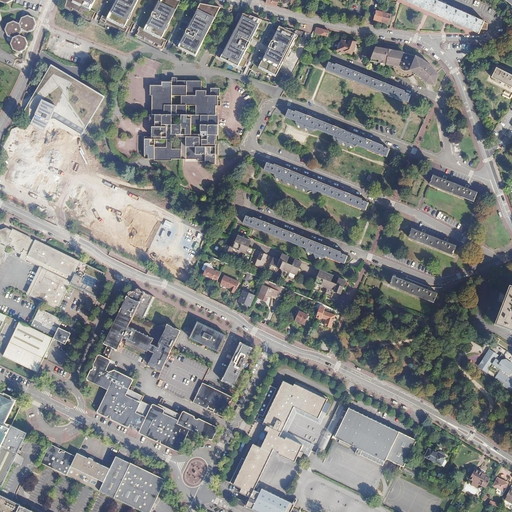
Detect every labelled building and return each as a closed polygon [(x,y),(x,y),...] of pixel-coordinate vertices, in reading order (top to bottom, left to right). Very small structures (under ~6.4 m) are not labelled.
[(73,0),(73,1),(70,0),(66,0),(64,8),(71,12),(72,11),(76,13),(77,12),(92,19),(96,12),(91,10),(95,0),(73,0)] [(131,28),(126,25),(129,20),(127,19),(130,13),(132,14),(138,0),(119,0),(120,0),(119,3),(117,2),(116,5),(114,5),(107,18),(102,16),(99,22),(107,26),(108,25),(119,30),(120,30),(128,34),(131,28)] [(135,36),(144,40),(144,39),(149,42),(150,41),(155,43),(159,45),(164,48),(168,41),(163,38),(166,31),(164,30),(167,24),(169,25),(181,1),(177,0),(159,0),(158,3),(158,7),(159,8),(158,10),(157,9),(155,13),(154,12),(153,12),(145,29),(140,27),(135,36)] [(400,0),(447,20),(479,34),(481,29),(487,30),(487,24),(484,22),(485,21),(436,0),(400,0)] [(184,51),(196,57),(221,7),(201,4),(193,20),(192,24),(194,25),(193,27),(191,26),(189,30),(188,29),(179,47),(174,44),(173,47),(183,52),(184,51)] [(384,13),(377,11),(374,19),(381,22),(384,13)] [(92,19),(77,12),(76,13),(91,21),(92,19)] [(221,48),(217,56),(239,67),(240,66),(245,68),(246,67),(247,68),(250,62),(245,60),(251,49),(249,48),(251,44),(250,44),(251,41),(252,42),(256,39),(263,26),(261,25),(263,20),(244,13),(225,50),(221,48)] [(391,15),(384,13),(381,22),(389,24),(391,15)] [(7,24),(4,29),(7,36),(12,38),(10,44),(12,50),(18,52),(24,50),(27,44),(24,38),(27,33),(33,31),(35,24),(33,19),(27,16),(21,18),(18,24),(13,21),(7,24)] [(269,77),(276,80),(277,77),(277,76),(279,73),(280,72),(290,51),(296,39),(295,38),(297,34),(291,32),(293,29),(286,26),(285,28),(280,26),(271,43),(271,44),(273,44),(271,48),(273,49),(272,51),(270,50),(267,53),(260,67),(253,64),(250,69),(260,74),(260,73),(268,77),(269,77)] [(329,31),(316,28),(312,38),(315,39),(316,34),(328,37),(329,31)] [(360,44),(344,41),(340,53),(347,56),(348,54),(356,56),(360,44)] [(374,47),(370,62),(393,67),(394,70),(395,73),(396,74),(398,75),(400,77),(403,78),(405,78),(407,78),(409,78),(411,77),(413,76),(415,74),(418,76),(422,79),(426,84),(428,82),(433,83),(434,77),(438,75),(431,68),(428,65),(423,61),(419,59),(414,56),(414,57),(401,54),(402,53),(374,47)] [(290,51),(280,72),(292,78),(302,57),(290,51)] [(481,63),(476,61),(473,68),(477,70),(481,63)] [(330,63),(327,70),(409,103),(412,95),(330,63)] [(106,97),(52,66),(26,109),(35,115),(30,125),(45,133),(50,121),(52,122),(54,117),(83,135),(106,97)] [(511,74),(497,68),(492,77),(511,87),(511,74)] [(153,114),(151,114),(151,122),(153,122),(153,139),(146,139),(146,158),(156,159),(155,161),(173,161),(173,159),(199,159),(199,162),(207,162),(207,164),(217,164),(217,145),(215,144),(216,106),(222,106),(222,101),(219,101),(219,96),(221,96),(221,89),(212,88),(212,95),(207,95),(207,91),(203,91),(203,81),(178,80),(178,82),(174,82),(174,80),(163,80),(163,86),(151,85),(150,95),(154,95),(153,114)] [(310,132),(317,129),(333,135),(335,140),(337,139),(339,144),(342,143),(344,142),(345,145),(347,147),(349,146),(352,145),(353,147),(357,145),(388,157),(391,150),(327,125),(290,110),(287,117),(297,121),(299,126),(301,125),(302,127),(303,129),(306,128),(308,127),(309,130),(310,132)] [(60,182),(82,136),(56,123),(34,169),(46,175),(60,182)] [(31,162),(40,143),(16,132),(7,151),(31,162)] [(296,186),(298,185),(299,188),(300,190),(302,189),(305,188),(306,190),(307,192),(311,190),(312,192),(316,191),(367,211),(370,203),(268,163),(265,171),(275,175),(277,179),(280,178),(281,181),(283,180),(286,185),(288,184),(291,183),(292,185),(295,184),(296,186)] [(41,184),(46,175),(34,169),(28,166),(27,169),(23,167),(18,177),(21,179),(20,181),(38,190),(41,184)] [(60,182),(46,175),(41,184),(49,188),(45,195),(52,198),(60,182)] [(434,175),(431,184),(474,201),(477,193),(468,189),(469,187),(466,186),(465,188),(446,180),(447,179),(444,177),(443,179),(434,175)] [(205,234),(165,214),(164,215),(145,254),(185,274),(205,234)] [(247,216),(244,224),(305,248),(307,253),(309,252),(310,254),(313,253),(315,258),(318,257),(320,256),(321,258),(325,257),(325,256),(345,264),(348,256),(247,216)] [(24,262),(25,260),(40,267),(27,294),(41,302),(57,309),(69,283),(80,261),(35,239),(34,241),(31,240),(30,237),(12,228),(11,232),(9,232),(10,230),(7,230),(7,231),(5,230),(3,231),(3,230),(1,230),(1,231),(0,231),(0,263),(2,260),(3,261),(5,256),(4,250),(5,247),(9,245),(13,247),(15,253),(20,255),(19,259),(24,262)] [(413,229),(409,238),(453,255),(457,246),(447,242),(448,241),(445,239),(444,241),(426,234),(426,232),(423,231),(423,232),(413,229)] [(234,250),(228,247),(226,253),(238,259),(241,252),(247,255),(244,261),(251,264),(256,251),(250,248),(253,242),(240,237),(234,250)] [(269,256),(263,254),(257,267),(263,269),(269,256)] [(278,268),(284,271),(282,277),(294,283),(303,263),(296,260),(293,267),(287,264),(290,258),(284,255),(281,262),(275,259),(269,272),(275,275),(278,268)] [(104,273),(80,261),(69,283),(99,298),(107,282),(105,281),(106,279),(105,277),(103,275),(104,273)] [(217,268),(209,264),(203,276),(212,280),(213,278),(219,280),(223,270),(218,268),(217,268)] [(334,276),(321,271),(312,290),(319,293),(322,287),(328,289),(325,295),(338,301),(346,281),(340,279),(337,285),(331,282),(334,276)] [(242,279),(227,273),(224,281),(234,286),(233,289),(237,290),(238,288),(239,288),(242,279)] [(253,275),(249,273),(246,280),(252,282),(255,276),(253,275)] [(394,276),(390,285),(435,303),(439,294),(429,290),(429,288),(426,287),(425,289),(407,281),(408,280),(405,278),(404,280),(394,276)] [(279,292),(264,286),(258,298),(266,302),(268,297),(269,295),(273,296),(276,298),(279,292)] [(137,288),(130,291),(115,322),(118,323),(113,334),(109,333),(103,345),(112,349),(113,348),(116,350),(120,343),(122,337),(127,340),(125,343),(146,354),(148,350),(151,344),(153,338),(128,326),(145,292),(137,288)] [(511,290),(499,325),(511,330),(511,290)] [(255,296),(244,291),(239,302),(251,307),(255,296)] [(128,326),(153,338),(151,344),(157,347),(166,327),(170,326),(169,323),(158,326),(144,319),(155,297),(145,292),(128,326)] [(326,309),(320,307),(315,319),(321,321),(321,320),(325,321),(328,314),(324,312),(326,309)] [(309,316),(300,312),(296,321),(305,325),(306,326),(307,324),(305,323),(307,319),(308,320),(310,316),(309,316)] [(335,317),(328,314),(325,321),(326,322),(324,327),(330,329),(335,317)] [(30,327),(19,321),(2,355),(36,372),(43,359),(53,338),(65,344),(67,340),(64,338),(65,337),(63,336),(66,330),(59,326),(57,329),(34,318),(30,327)] [(194,329),(190,338),(202,345),(205,346),(218,353),(220,348),(226,337),(226,336),(214,329),(215,328),(210,326),(209,327),(198,321),(194,329)] [(118,323),(115,322),(109,333),(113,334),(118,323)] [(166,327),(157,347),(154,353),(151,359),(148,365),(161,371),(172,348),(181,331),(171,326),(170,326),(166,327)] [(233,357),(231,360),(221,381),(234,387),(243,369),(244,369),(245,367),(247,368),(249,363),(247,362),(248,360),(247,360),(253,348),(247,345),(245,344),(240,342),(233,357)] [(125,343),(124,345),(145,356),(146,354),(125,343)] [(157,347),(151,344),(148,350),(154,353),(157,347)] [(86,379),(108,390),(97,412),(108,417),(109,415),(111,416),(109,418),(129,427),(132,421),(142,426),(139,432),(158,441),(159,439),(161,440),(160,442),(179,451),(190,429),(212,440),(217,428),(198,419),(197,420),(194,419),(195,417),(183,411),(181,415),(158,404),(157,406),(152,404),(149,412),(139,407),(144,397),(129,389),(133,379),(113,370),(112,371),(109,372),(106,371),(111,360),(107,358),(112,349),(103,345),(99,353),(102,355),(98,364),(95,362),(86,379)] [(480,364),(481,368),(495,377),(496,381),(510,390),(511,389),(511,353),(499,345),(496,346),(497,349),(506,355),(506,359),(503,359),(498,356),(498,354),(493,351),(488,351),(480,364)] [(161,371),(160,373),(158,376),(161,378),(159,382),(162,384),(159,389),(178,398),(196,361),(180,353),(179,356),(178,355),(180,351),(172,348),(161,371)] [(210,368),(196,361),(178,398),(192,404),(198,392),(201,386),(202,383),(210,368)] [(294,384),(283,379),(263,423),(267,425),(265,429),(268,430),(272,432),(264,448),(260,446),(253,443),(246,459),(234,484),(242,488),(240,492),(240,493),(251,498),(247,506),(258,511),(262,511),(290,511),(292,508),(297,499),(264,484),(262,488),(256,485),(257,483),(255,482),(257,476),(260,477),(273,449),(279,452),(278,454),(296,462),(299,456),(299,455),(287,449),(292,439),(286,436),(285,439),(279,436),(280,434),(291,411),(288,410),(291,403),(294,404),(293,405),(318,417),(322,408),(325,401),(328,394),(296,379),(294,384)] [(201,386),(198,392),(192,404),(222,419),(229,404),(227,403),(227,402),(229,402),(230,401),(232,398),(202,383),(201,386)] [(271,385),(257,413),(263,416),(270,402),(277,389),(271,385)] [(0,423),(4,425),(16,400),(0,392),(0,423)] [(357,402),(357,404),(375,413),(378,408),(359,399),(358,401),(357,402)] [(304,445),(301,451),(310,455),(312,451),(315,445),(288,432),(287,432),(296,413),(320,424),(326,410),(322,408),(318,417),(293,405),(291,411),(280,434),(286,436),(292,439),(304,445)] [(340,405),(318,448),(321,450),(324,451),(345,407),(340,405)] [(366,423),(367,422),(395,435),(397,432),(368,418),(346,408),(344,413),(366,423)] [(334,434),(332,439),(357,450),(361,452),(382,463),(384,460),(398,467),(401,468),(404,464),(415,441),(397,432),(395,435),(367,422),(366,423),(344,413),(341,419),(340,422),(336,430),(334,434)] [(142,426),(132,421),(129,427),(139,432),(142,426)] [(0,448),(10,428),(0,423),(0,432),(0,433),(0,448)] [(10,428),(0,448),(0,511),(16,511),(19,505),(20,504),(0,494),(0,486),(0,487),(13,462),(17,454),(27,433),(11,425),(10,428)] [(272,432),(268,430),(264,438),(260,446),(264,448),(272,432)] [(53,435),(43,431),(41,436),(50,441),(53,435)] [(304,445),(292,439),(287,449),(299,455),(301,451),(304,445)] [(75,457),(50,444),(40,463),(66,476),(75,457)] [(437,454),(428,450),(425,457),(441,465),(445,457),(438,453),(437,454)] [(361,452),(358,458),(380,468),(382,463),(361,452)] [(77,453),(75,457),(66,476),(99,491),(110,469),(94,461),(92,465),(83,461),(85,457),(77,453)] [(23,458),(17,454),(13,462),(20,465),(23,458)] [(117,456),(110,469),(99,491),(143,511),(149,511),(157,495),(165,479),(129,462),(127,468),(120,465),(123,459),(117,456)] [(88,458),(85,457),(83,461),(92,465),(94,461),(94,459),(90,457),(88,458)] [(229,482),(234,484),(246,459),(242,457),(229,482)] [(129,462),(123,459),(120,465),(127,468),(129,462)] [(403,469),(401,473),(412,478),(413,474),(403,469)] [(475,469),(470,480),(473,481),(471,485),(477,488),(479,484),(485,488),(489,480),(485,478),(487,476),(475,469)] [(507,484),(497,479),(493,486),(502,492),(507,484)] [(511,497),(506,495),(502,503),(501,505),(511,511),(511,510),(511,497)]
